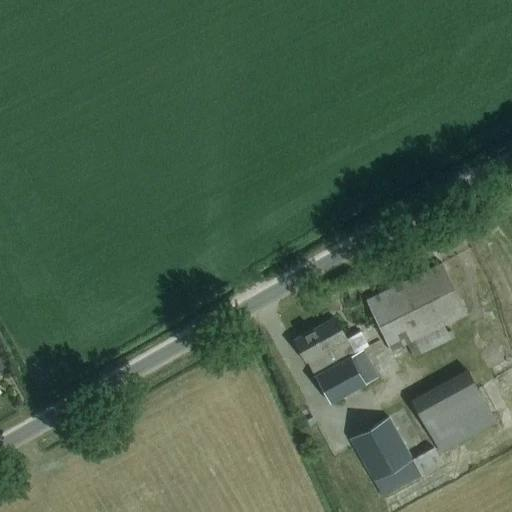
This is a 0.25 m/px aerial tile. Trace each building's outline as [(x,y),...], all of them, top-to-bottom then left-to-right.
[(466,314),(450,280),(441,263),(366,300),(391,351),(406,343),(413,357),(454,337),(450,330),(447,332),(443,325),(466,314)] [(354,353),(344,335),(335,317),(295,339),(306,360),(330,403),(378,376),(363,349),(354,353)] [(0,372),(8,368),(0,353),(0,372)] [(411,402),(441,454),(497,421),(468,369),(411,402)] [(349,438),(383,497),(442,464),(432,448),(413,459),(389,416),(349,438)] [(364,506),(381,497),(374,482),(356,491),(364,506)]
